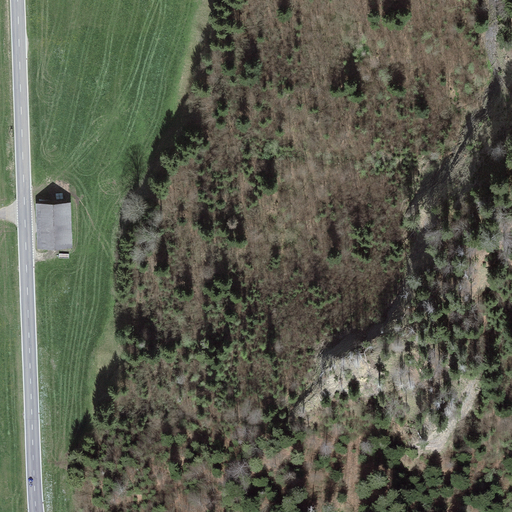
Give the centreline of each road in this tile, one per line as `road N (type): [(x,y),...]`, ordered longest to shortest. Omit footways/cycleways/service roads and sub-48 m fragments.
road 1 (secondary): [(36,511),(18,0)]
road 2 (track): [(153,0),(127,25),(90,42),(19,45)]
